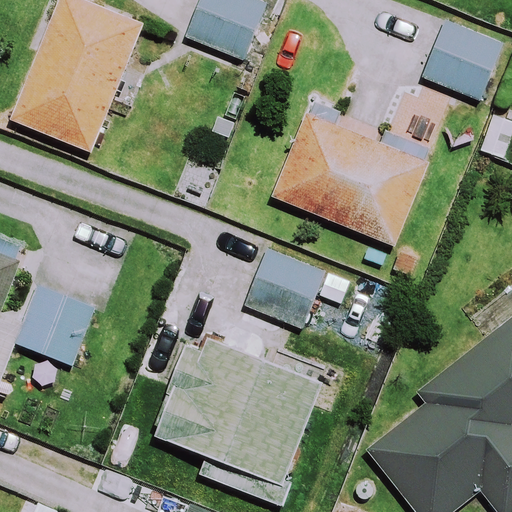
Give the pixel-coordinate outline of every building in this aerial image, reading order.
[(141,30),(68,0),(61,0),(12,123),(90,155),(141,30)] [(263,7),(246,0),(199,0),(182,41),(240,65),(263,7)] [(504,47),(443,24),(420,81),(482,105),(504,47)] [(402,94),(381,146),(308,117),(274,201),(393,249),(426,169),(449,113),(402,94)] [(22,262),(0,253),(0,315),(1,316),(22,262)] [(327,277),(262,253),(242,308),(306,332),(327,277)] [(96,313),(38,290),(16,347),(73,370),(96,313)] [(511,311),(464,344),(474,358),(410,402),(468,486),(511,456),(511,311)] [(321,391),(192,342),(155,441),(207,460),(200,479),(277,508),(321,391)]
